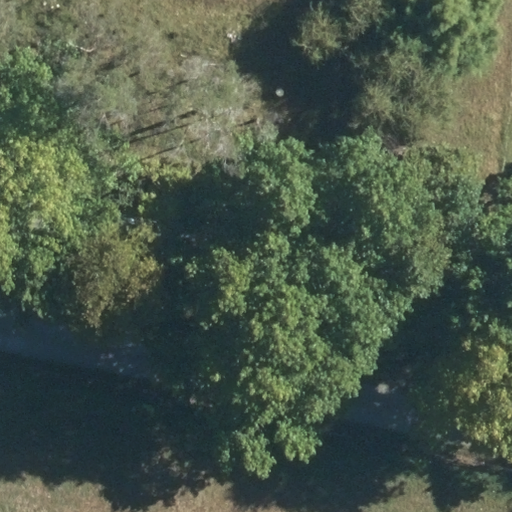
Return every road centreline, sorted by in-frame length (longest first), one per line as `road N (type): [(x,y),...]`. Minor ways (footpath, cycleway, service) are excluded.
road 1 (unknown): [(511,453),(0,358)]
road 2 (unknown): [(511,359),(0,266)]
